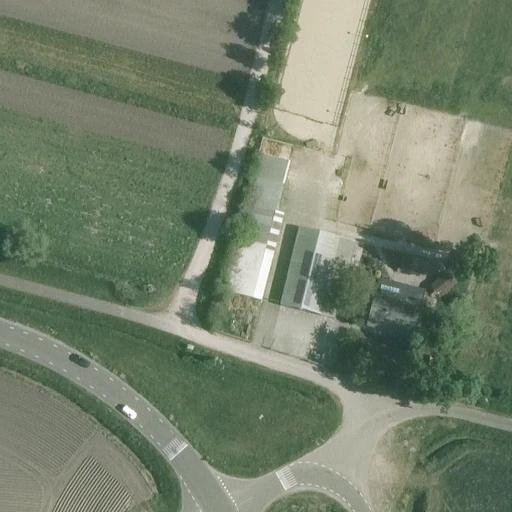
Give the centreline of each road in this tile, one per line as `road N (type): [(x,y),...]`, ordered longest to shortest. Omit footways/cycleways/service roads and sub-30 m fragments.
road 1 (secondary): [(220,507),(171,445),(102,383),(0,336)]
road 2 (unclassified): [(403,404),(172,330)]
road 3 (unclassified): [(220,507),(332,464)]
